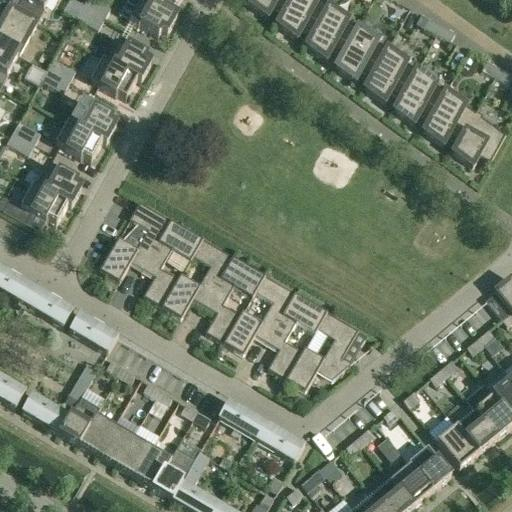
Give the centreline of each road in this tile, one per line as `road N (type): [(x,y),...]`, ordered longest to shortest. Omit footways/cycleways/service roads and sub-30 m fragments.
road 1 (residential): [(55,287),(304,429),(511,260)]
road 2 (residential): [(511,225),(211,6)]
road 3 (residential): [(211,6),(55,287)]
